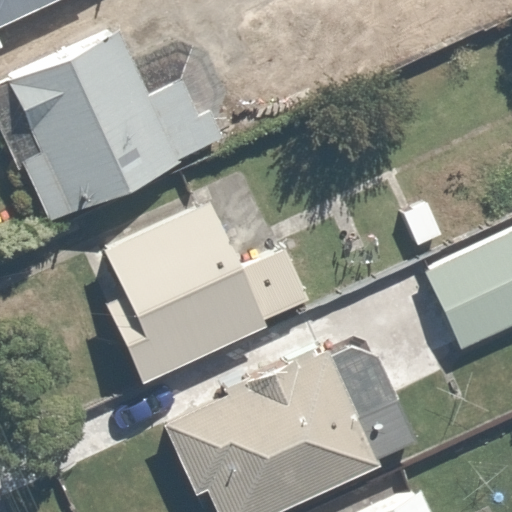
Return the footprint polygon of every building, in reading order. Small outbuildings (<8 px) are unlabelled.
[(0,139),(33,209),(204,127),(170,57),(130,76),(96,5),(0,50),(0,139)] [(124,370),(293,287),(298,284),(238,163),(83,240),(101,278),(83,287),(124,370)] [(511,314),(511,213),(413,261),(453,344),(511,314)] [(207,511),(231,511),(404,428),(379,378),(343,395),(312,333),(141,415),(174,485),(190,477),(207,511)] [(450,511),(448,508),(439,511),(420,511),(400,471),(319,511),(450,511)]
